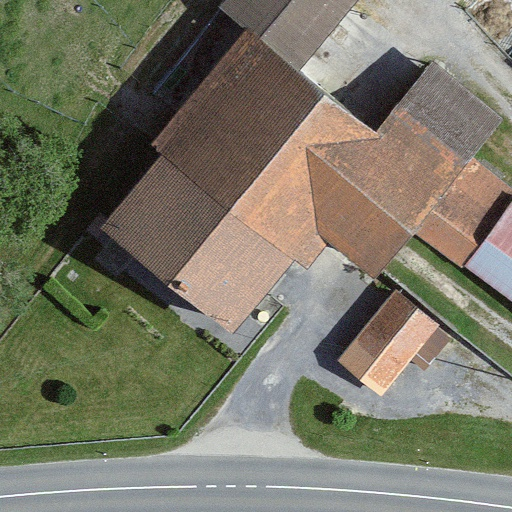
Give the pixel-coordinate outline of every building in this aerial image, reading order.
[(391,0),(256,0),(273,13),(338,66),(391,0)] [(341,230),(400,277),(439,228),(479,179),(400,116),(338,66),(273,13),(172,137),(196,156),(320,256),(341,230)] [(494,160),(511,138),(511,110),(447,58),(400,116),(479,179),(494,160)] [(137,228),(262,329),(320,256),(196,156),(137,228)] [(491,269),(511,243),(511,174),(494,160),(479,179),(439,228),(491,269)] [(511,243),(491,269),(511,286),(511,243)] [(400,392),(450,335),(400,291),(350,348),(400,392)]
